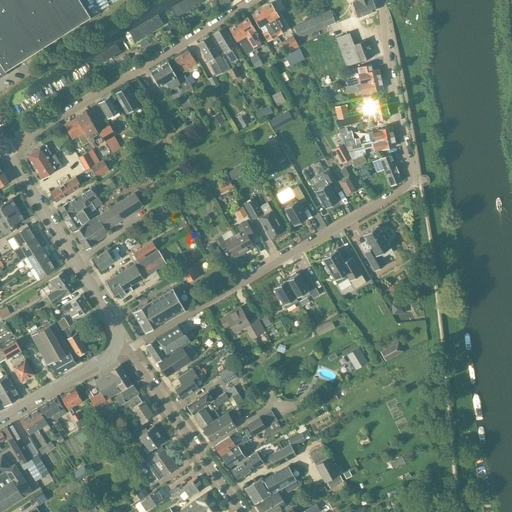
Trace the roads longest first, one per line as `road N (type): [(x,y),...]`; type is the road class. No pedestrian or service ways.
road 1 (residential): [(115,345),(136,343),(405,186),(379,0)]
road 2 (residential): [(257,0),(4,150)]
road 3 (residential): [(115,345),(115,328),(4,150)]
road 4 (residential): [(242,511),(131,355),(115,345)]
road 5 (residential): [(0,417),(98,363),(115,345)]
